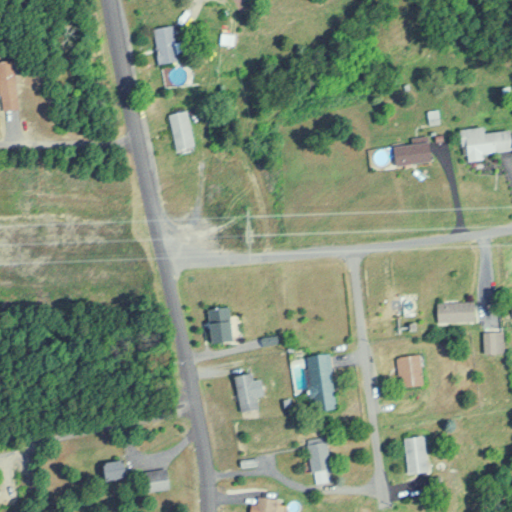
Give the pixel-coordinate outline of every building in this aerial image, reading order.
[(183,61),(185,40),(177,39),(178,26),(160,24),(157,59),(183,61)] [(2,58),(2,107),(20,107),(20,58),(2,58)] [(197,146),(190,108),(171,112),(178,149),(197,146)] [(511,149),(511,128),(487,130),(486,126),(462,127),(464,159),(483,157),(483,151),(511,149)] [(403,143),(404,162),(433,161),(432,141),(403,143)] [(479,320),(478,300),(439,301),(439,321),(479,320)] [(208,308),(214,343),(237,339),(231,304),(208,308)] [(487,353),(510,351),(508,329),(486,330),(487,353)] [(315,409),(338,407),(332,351),(310,354),(315,409)] [(404,386),(428,383),(424,352),(399,355),(404,386)] [(259,407),(255,371),(237,374),(241,410),(259,407)] [(412,473),(433,470),(427,433),(406,437),(412,473)] [(335,468),(330,435),(309,438),(316,482),(329,480),(327,470),(335,468)] [(106,479),(130,475),(127,458),(103,463),(106,479)] [(147,491),(172,488),(169,467),(144,471),(147,491)] [(279,511),(281,497),(257,495),(254,511),(279,511)]
